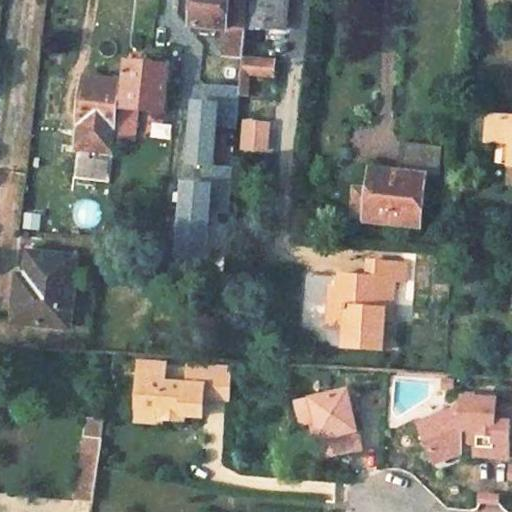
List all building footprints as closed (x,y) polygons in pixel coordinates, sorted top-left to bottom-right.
[(244,0),(193,0),(191,25),(225,28),(243,30),(243,22),(244,0)] [(286,0),(244,0),(243,22),(284,26),(286,0)] [(225,28),(222,53),(241,54),(243,30),(225,28)] [(273,60),(241,56),(240,70),(248,71),(271,74),(273,60)] [(168,65),(127,61),(118,137),(135,139),(139,109),(163,112),(168,65)] [(248,71),(240,70),(238,86),(238,94),(246,95),(248,71)] [(119,80),(85,76),(77,147),(111,151),(119,80)] [(238,94),(238,86),(211,84),(209,103),(193,101),(187,162),(204,164),(202,184),(185,182),(178,257),(205,259),(209,204),(229,205),(232,166),(212,164),(215,124),(235,125),(238,94)] [(511,141),(511,117),(496,115),(493,139),(511,141)] [(270,153),(271,120),(242,119),(241,152),(270,153)] [(440,143),(402,139),(399,172),(424,174),(438,175),(440,143)] [(111,181),(111,157),(76,156),(75,181),(111,181)] [(399,172),(369,169),(367,190),(364,221),(420,227),(424,174),(399,172)] [(367,190),(352,189),(349,220),(364,221),(367,190)] [(77,255),(30,251),(26,285),(22,284),(19,323),(69,328),(77,255)] [(376,259),(368,258),(367,275),(375,275),(376,259)] [(367,275),(340,274),(339,289),(349,289),(349,304),(330,304),(329,325),(346,326),(345,347),(383,349),(384,317),(385,302),(393,302),(394,278),(405,279),(406,260),(376,259),(375,275),(367,275)] [(339,289),(330,288),(330,304),(349,304),(349,289),(339,289)] [(393,302),(385,302),(384,317),(393,318),(393,302)] [(159,363),(135,360),(134,374),(158,376),(159,363)] [(158,376),(134,374),(131,411),(152,414),(152,422),(165,423),(166,415),(179,416),(180,401),(225,404),(228,368),(183,364),(182,385),(157,384),(158,376)] [(343,394),(295,407),(301,429),(311,426),(321,465),(360,455),(343,394)] [(493,402),(461,401),(460,414),(454,414),(418,431),(434,465),(463,452),(463,444),(474,445),(475,454),(506,456),(507,422),(493,423),(493,402)] [(152,414),(131,411),(130,423),(151,425),(152,422),(152,414)] [(95,499),(105,428),(86,425),(76,497),(95,499)]
